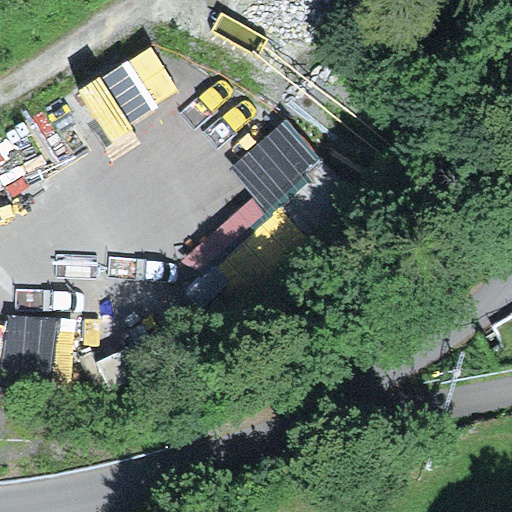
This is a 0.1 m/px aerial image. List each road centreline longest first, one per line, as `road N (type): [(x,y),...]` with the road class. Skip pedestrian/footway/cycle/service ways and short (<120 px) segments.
road 1 (unclassified): [(0,506),(35,506),(354,417),(511,388)]
road 2 (track): [(138,0),(0,105)]
